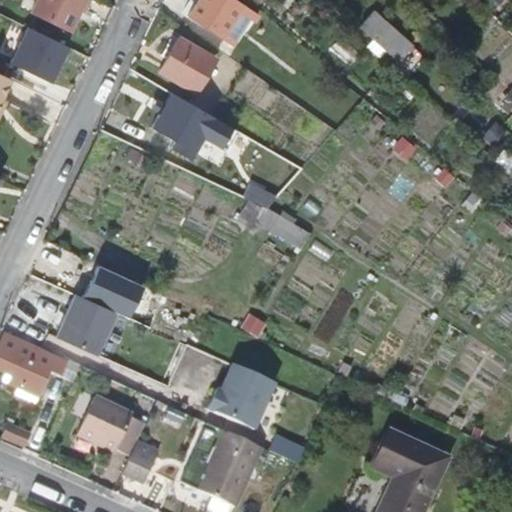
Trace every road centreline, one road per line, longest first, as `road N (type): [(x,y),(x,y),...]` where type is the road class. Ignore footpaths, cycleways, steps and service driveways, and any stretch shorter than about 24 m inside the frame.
road 1 (residential): [(0,289),(141,0)]
road 2 (residential): [(288,511),(344,385)]
